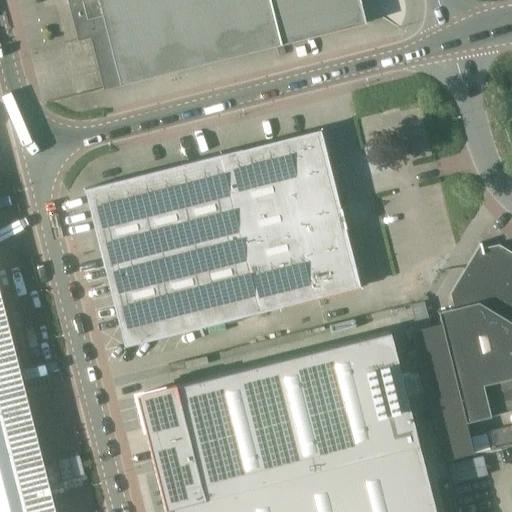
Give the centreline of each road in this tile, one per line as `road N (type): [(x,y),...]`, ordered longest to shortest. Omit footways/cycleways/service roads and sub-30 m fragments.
road 1 (unclassified): [(29,149),(452,43)]
road 2 (unclassified): [(120,511),(29,149)]
road 3 (unclassified): [(511,198),(477,143),(452,43)]
road 4 (unclassified): [(29,149),(0,29)]
